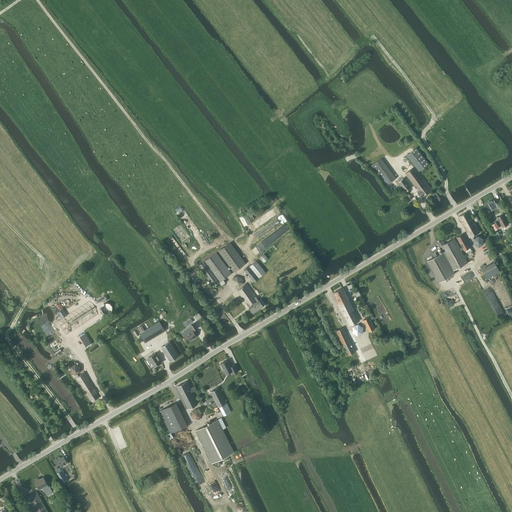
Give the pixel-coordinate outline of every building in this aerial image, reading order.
[(419,171),(428,163),(416,148),(407,155),(419,171)] [(386,186),(394,180),(379,159),(371,165),(386,186)] [(408,171),(405,173),(418,191),(417,192),(421,197),(431,190),(413,167),(408,171)] [(403,178),(399,181),(406,191),(411,187),(403,178)] [(498,208),(496,205),(497,204),(497,202),(495,203),(493,199),(488,202),(485,204),(487,210),(491,208),(492,211),(498,208)] [(480,232),(473,220),(477,217),(476,215),(472,217),(468,211),(458,217),(470,238),(480,232)] [(239,217),(244,226),(252,222),(247,213),(239,217)] [(503,227),(508,224),(503,214),(497,217),(503,227)] [(457,237),(464,250),(470,247),(463,233),(457,237)] [(468,263),(454,238),(445,243),(443,240),(438,243),(443,253),(453,271),(468,263)] [(234,272),(246,263),(230,242),(218,251),(234,272)] [(224,279),(231,273),(216,252),(199,265),(214,286),(219,282),(222,285),(226,282),(224,279)] [(455,274),(453,271),(443,253),(428,261),(440,282),(455,274)] [(254,282),(266,272),(256,261),(244,270),(254,282)] [(487,279),(500,271),(494,262),(481,269),(487,279)] [(258,301),(257,298),(246,283),(238,291),(253,313),(263,306),(259,300),(258,301)] [(350,326),(359,321),(343,288),(333,293),(350,326)] [(56,312),(55,313),(60,320),(58,321),(66,334),(96,315),(88,302),(67,315),(63,308),(56,312)] [(369,332),(375,329),(369,317),(363,320),(369,332)] [(145,342),(165,331),(160,322),(140,333),(145,342)] [(343,327),(336,331),(348,355),(355,352),(343,327)] [(188,342),(197,336),(193,330),(184,336),(188,342)] [(170,361),(179,356),(170,341),(161,347),(170,361)] [(154,366),(161,362),(156,353),(148,357),(149,358),(147,359),(150,364),(152,363),(154,366)] [(235,365),(231,367),(228,360),(220,363),(225,374),(231,371),(232,374),(238,371),(235,365)] [(84,372),(79,376),(77,374),(81,371),(80,366),(75,363),(71,367),(71,372),(74,374),(72,375),(74,378),(76,377),(86,394),(87,394),(92,402),(100,397),(84,372)] [(198,404),(192,392),(196,390),(194,386),(190,388),(186,381),(177,386),(188,409),(198,404)] [(218,407),(226,403),(219,388),(210,392),(218,407)] [(176,403),(160,411),(165,421),(181,412),(176,403)] [(213,462),(233,452),(217,420),(197,430),(213,462)] [(64,456),(55,461),(59,467),(59,468),(60,467),(68,463),(64,456)] [(59,467),(55,469),(57,473),(63,482),(67,479),(62,470),(61,470),(60,467),(59,468),(59,467)] [(47,496),(53,492),(49,486),(49,487),(43,478),(40,480),(39,479),(35,481),(39,489),(42,487),(47,496)] [(36,511),(48,511),(37,491),(28,497),(36,511)]
